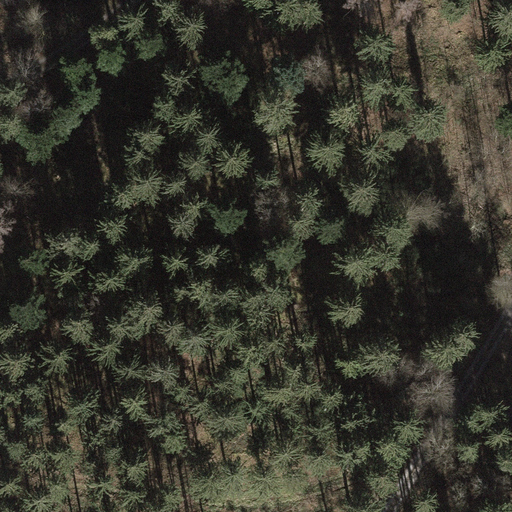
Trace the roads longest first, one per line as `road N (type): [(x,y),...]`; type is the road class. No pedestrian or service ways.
road 1 (track): [(511,311),(390,511)]
road 2 (track): [(0,85),(127,0)]
